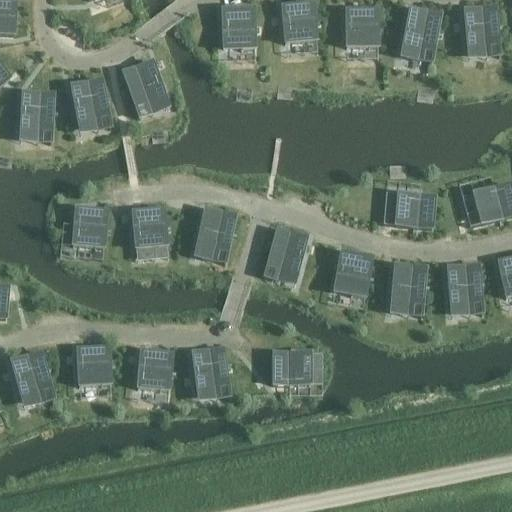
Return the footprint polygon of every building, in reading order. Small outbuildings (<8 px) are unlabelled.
[(0,38),(13,39),(15,8),(0,7),(0,38)] [(281,11),(285,48),(316,45),(312,8),(281,11)] [(498,49),(494,12),(463,15),(467,52),(498,49)] [(433,56),(440,19),(409,13),(402,50),(433,56)] [(221,15),(223,52),(240,51),(240,54),(254,54),(253,17),(240,17),(240,14),(221,15)] [(346,15),(346,52),(377,52),(377,15),(346,15)] [(134,112),(164,101),(151,66),(122,77),(134,112)] [(0,70),(0,89),(9,83),(0,70)] [(77,127),(108,121),(101,84),(70,90),(77,127)] [(20,134),(51,136),(53,99),(22,97),(20,134)] [(511,219),(511,202),(508,189),(472,198),(480,228),(511,219)] [(431,233),(434,202),(397,199),(394,230),(431,233)] [(103,253),(106,216),(75,213),(72,250),(103,253)] [(166,251),(163,213),(132,216),(135,253),(166,251)] [(235,220),(204,214),(196,250),(227,257),(235,220)] [(266,270),(297,278),(307,242),(276,234),(266,270)] [(340,257),(334,294),(351,297),(350,300),(364,303),(370,266),(358,264),(359,261),(340,257)] [(511,263),(498,266),(506,302),(511,301),(511,263)] [(422,309),(425,272),(394,270),(391,307),(422,309)] [(481,307),(478,270),(446,273),(450,310),(481,307)] [(77,354),(79,391),(110,389),(108,352),(77,354)] [(227,390),(222,353),(191,358),(196,394),(227,390)] [(140,356),(137,393),(168,396),(171,359),(140,356)] [(51,392),(40,357),(10,365),(21,401),(51,392)] [(310,389),(310,358),(272,358),(272,389),(310,389)]
